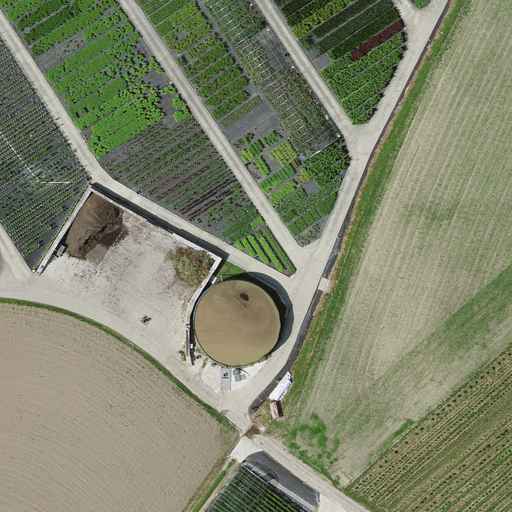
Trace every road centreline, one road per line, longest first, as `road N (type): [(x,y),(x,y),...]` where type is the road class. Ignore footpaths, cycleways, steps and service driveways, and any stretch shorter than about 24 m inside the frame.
road 1 (track): [(233,414),(278,361),(364,151),(442,0)]
road 2 (track): [(0,289),(70,301),(144,338),(361,511)]
road 3 (track): [(305,297),(100,180),(0,25)]
road 4 (track): [(123,0),(312,278)]
road 5 (track): [(364,151),(261,0)]
